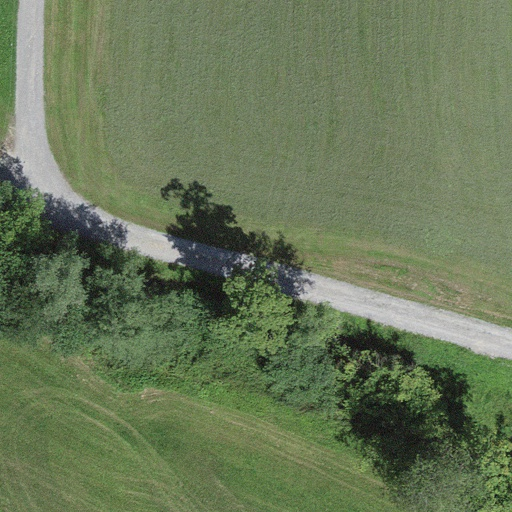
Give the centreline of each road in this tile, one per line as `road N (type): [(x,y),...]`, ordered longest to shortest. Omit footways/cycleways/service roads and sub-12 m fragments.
road 1 (unclassified): [(0,197),(511,347)]
road 2 (track): [(27,202),(40,0)]
